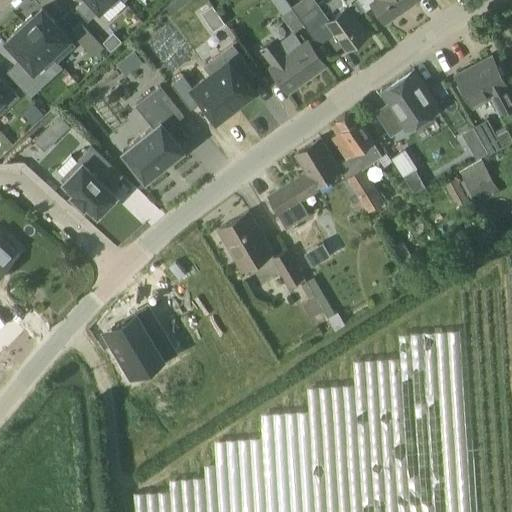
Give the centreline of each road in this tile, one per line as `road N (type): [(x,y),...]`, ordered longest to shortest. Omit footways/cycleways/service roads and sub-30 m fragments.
road 1 (tertiary): [(119,272),(253,163),(480,0)]
road 2 (track): [(64,332),(91,356),(103,384),(120,511)]
road 3 (tertiary): [(0,410),(119,272)]
road 4 (residential): [(0,182),(17,182),(119,272)]
